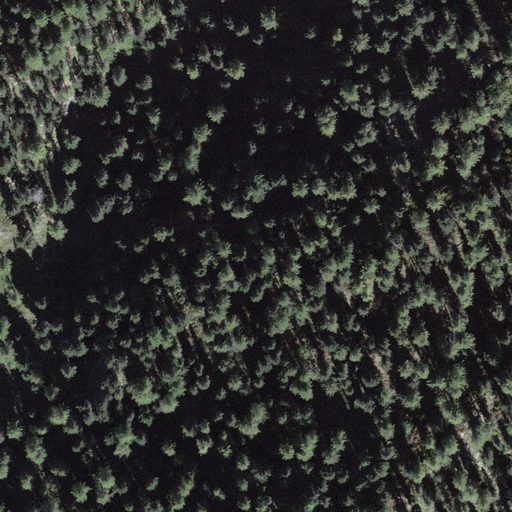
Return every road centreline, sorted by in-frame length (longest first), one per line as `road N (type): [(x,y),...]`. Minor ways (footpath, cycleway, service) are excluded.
road 1 (track): [(196,0),(171,39),(0,192)]
road 2 (track): [(511,58),(402,113),(390,130),(405,143),(475,116),(511,123)]
